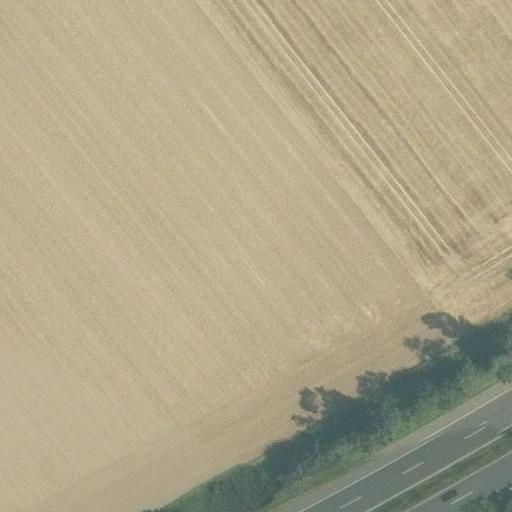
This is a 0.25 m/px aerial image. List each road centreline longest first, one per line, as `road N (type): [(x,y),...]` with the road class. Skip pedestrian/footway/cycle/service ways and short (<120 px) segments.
road 1 (track): [(167,511),(511,321)]
road 2 (motorway): [(511,407),(329,511)]
